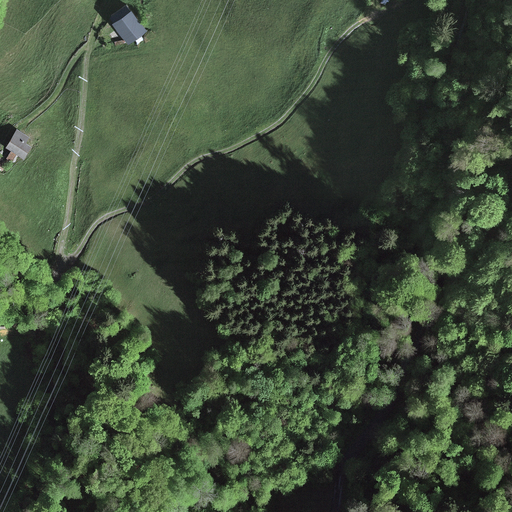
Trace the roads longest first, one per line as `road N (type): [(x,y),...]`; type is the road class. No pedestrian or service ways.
road 1 (track): [(89,47),(61,252),(55,453),(39,511)]
road 2 (tertiary): [(511,189),(453,271),(391,401),(343,471),(337,511)]
